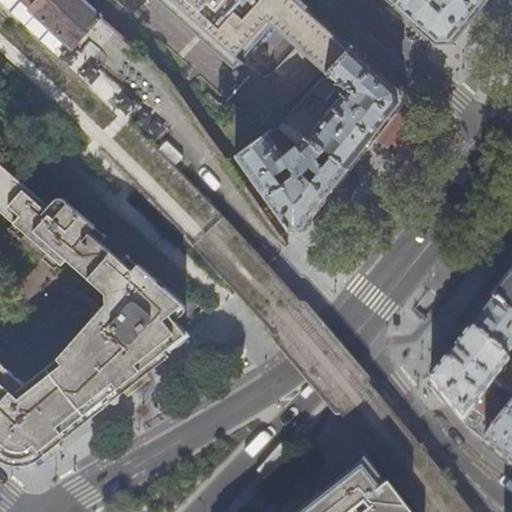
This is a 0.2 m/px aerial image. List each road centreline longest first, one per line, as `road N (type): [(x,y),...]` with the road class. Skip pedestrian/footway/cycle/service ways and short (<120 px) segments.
road 1 (primary): [(327,356),(48,511)]
road 2 (primary): [(500,132),(348,328)]
road 3 (residential): [(511,505),(462,462),(348,328)]
road 4 (primary): [(198,511),(308,391),(327,356)]
road 5 (residential): [(347,0),(500,132)]
